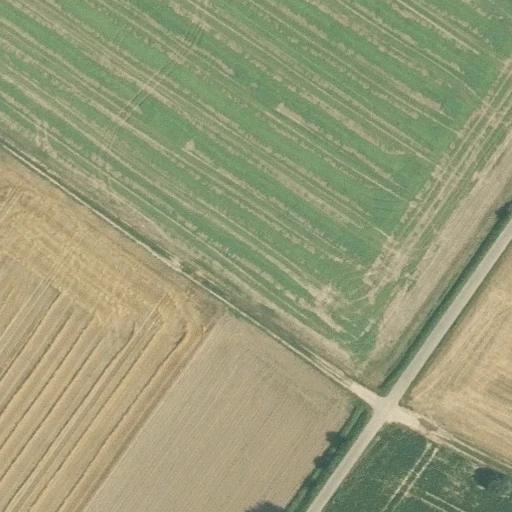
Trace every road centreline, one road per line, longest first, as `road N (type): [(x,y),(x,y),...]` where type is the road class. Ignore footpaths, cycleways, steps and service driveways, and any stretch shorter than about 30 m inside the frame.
road 1 (track): [(0,145),(389,409)]
road 2 (track): [(511,237),(389,409)]
road 3 (track): [(511,481),(389,409)]
road 4 (track): [(389,409),(316,511)]
